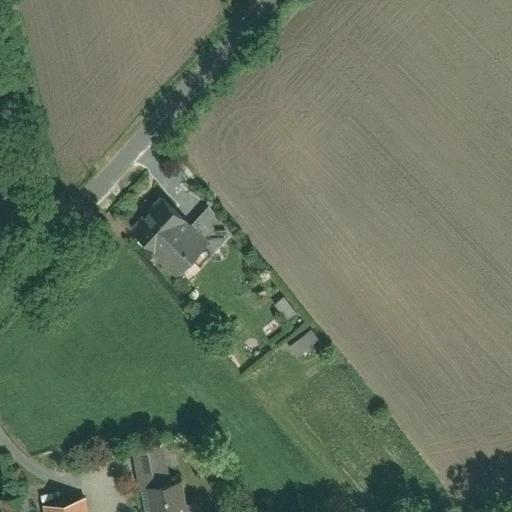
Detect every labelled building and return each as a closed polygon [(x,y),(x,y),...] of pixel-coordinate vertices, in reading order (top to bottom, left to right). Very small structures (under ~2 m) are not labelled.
[(169,199),(141,228),(165,252),(193,224),(169,199)] [(217,247),(242,223),(220,202),(196,226),(213,243),(217,247)] [(193,224),(165,252),(185,272),(213,243),(196,226),(193,224)] [(298,354),(321,339),(314,329),(291,344),(298,354)] [(162,445),(134,450),(141,488),(142,487),(169,482),(162,445)] [(169,482),(142,487),(146,511),(200,511),(198,503),(186,505),(181,480),(169,482)] [(38,511),(34,491),(7,496),(10,511),(38,511)] [(92,511),(90,496),(51,503),(52,511),(92,511)]
